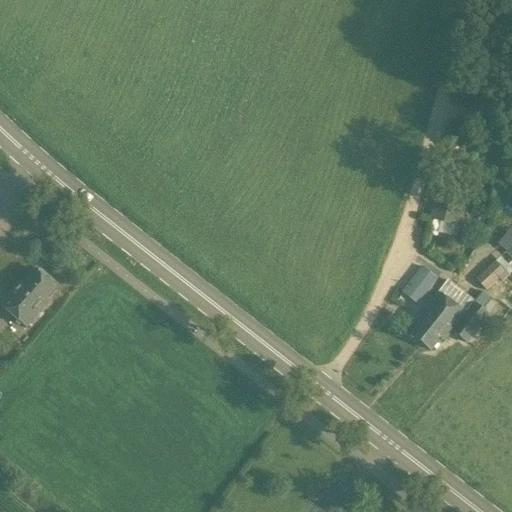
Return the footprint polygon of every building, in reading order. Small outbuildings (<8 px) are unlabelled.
[(431,220),(456,226),(466,184),(442,178),(431,220)] [(427,231),(449,237),(452,226),(430,221),(427,231)] [(511,232),(508,228),(494,242),(504,253),(511,246),(511,232)] [(476,281),(487,293),(500,281),(502,283),(511,273),(511,263),(504,255),(476,281)] [(419,265),(397,291),(413,304),(435,279),(419,265)] [(56,289),(34,271),(22,286),(19,283),(0,305),(0,307),(26,329),(49,302),(47,300),(56,289)] [(428,314),(410,336),(431,352),(442,339),(446,343),(453,333),(468,345),(490,316),(483,311),(492,300),(482,293),(474,303),(448,282),(438,294),(439,294),(425,312),(428,314)]
